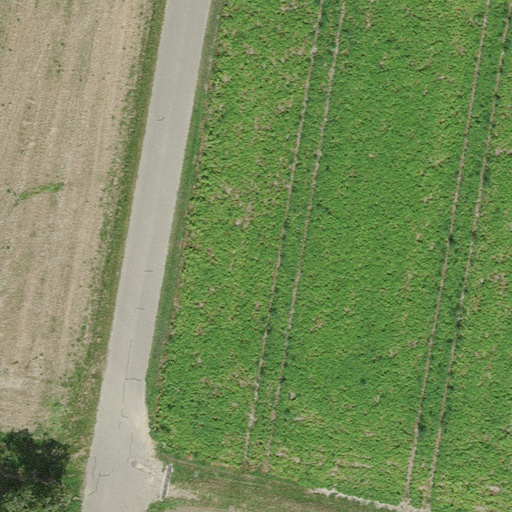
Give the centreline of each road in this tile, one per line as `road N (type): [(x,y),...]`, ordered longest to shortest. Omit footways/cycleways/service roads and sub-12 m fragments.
road 1 (track): [(110,511),(198,0)]
road 2 (track): [(118,468),(318,511)]
